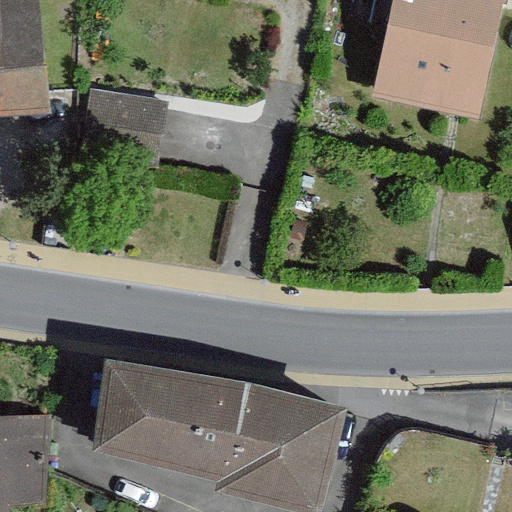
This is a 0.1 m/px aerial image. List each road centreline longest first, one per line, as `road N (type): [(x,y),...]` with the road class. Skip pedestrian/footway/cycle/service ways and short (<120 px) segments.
road 1 (secondary): [(350,339),(0,297)]
road 2 (residential): [(350,339),(380,382),(511,431)]
road 3 (secondary): [(511,337),(350,339)]
